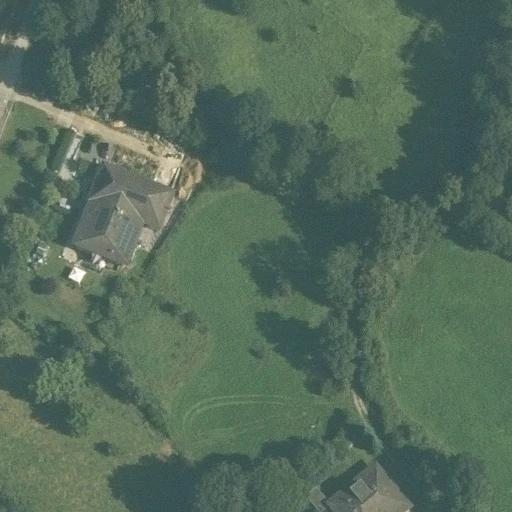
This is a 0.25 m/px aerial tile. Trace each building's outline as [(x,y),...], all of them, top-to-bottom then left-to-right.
[(62,9),(57,19),(76,27),(81,17),(62,9)] [(53,24),(49,34),(70,43),(74,33),(53,24)] [(43,45),(38,57),(61,67),(67,55),(43,45)] [(172,198),(111,175),(89,231),(83,229),(74,250),(123,269),(131,248),(125,245),(134,223),(159,233),(172,198)] [(341,447),(348,455),(364,441),(356,433),(341,447)] [(330,511),(329,511),(407,511),(375,473),(330,511)] [(329,511),(330,511),(316,495),(305,504),(311,511),(329,511)]
